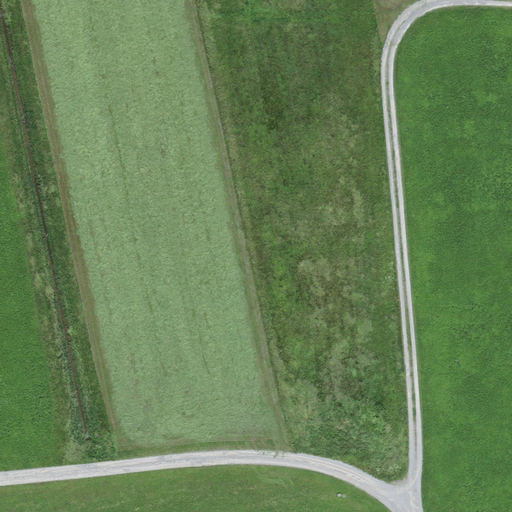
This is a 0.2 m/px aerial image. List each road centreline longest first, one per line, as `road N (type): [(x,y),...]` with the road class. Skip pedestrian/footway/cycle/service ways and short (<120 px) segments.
road 1 (track): [(422,0),(394,23),(385,54),(414,352),(414,511)]
road 2 (track): [(293,451),(197,0)]
road 3 (track): [(0,475),(221,448),(293,451),(327,455),(382,484),(412,511)]
